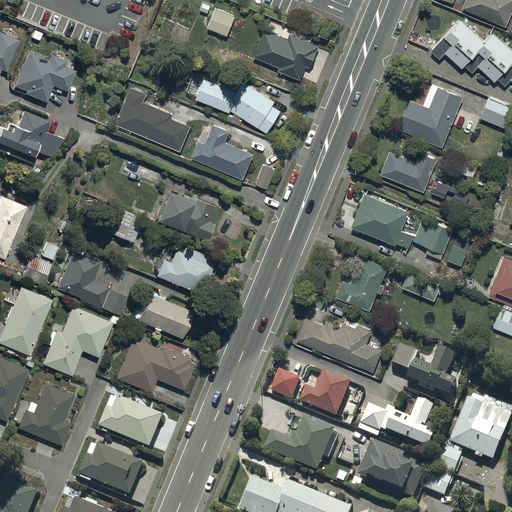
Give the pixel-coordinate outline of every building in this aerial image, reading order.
[(504,28),(511,9),(511,0),(465,0),(461,10),(504,28)] [(211,5),(204,3),(203,5),(196,2),(189,19),(203,24),(211,5)] [(235,15),(215,8),(207,29),(227,36),(235,15)] [(458,20),(430,52),(438,59),(444,53),(461,69),(463,66),(471,73),(476,67),(493,82),(496,79),(504,86),(509,80),(511,82),(511,52),(491,34),(484,43),(482,41),(483,40),(479,36),(478,37),(473,33),(474,32),(469,27),(468,28),(458,20)] [(287,40),(264,30),(253,58),(279,68),(277,71),(299,80),(305,66),(310,68),(319,46),(290,34),(287,40)] [(18,41),(0,33),(0,70),(5,72),(18,41)] [(48,61),(27,52),(13,86),(25,91),(24,94),(45,103),(51,86),(66,92),(75,71),(64,67),(65,62),(50,56),(48,61)] [(266,134),(280,111),(271,106),(274,101),(241,81),(192,74),(185,92),(196,97),(195,100),(229,113),(230,110),(266,134)] [(441,148),(461,97),(430,85),(422,105),(409,100),(397,130),(441,148)] [(115,125),(121,127),(120,129),(130,133),(131,131),(180,151),(190,127),(171,119),(173,115),(143,102),(146,94),(130,87),(115,125)] [(511,106),(487,97),(479,118),(504,128),(504,126),(511,129),(511,106)] [(48,122),(23,111),(16,127),(8,124),(5,129),(0,126),(0,154),(28,166),(34,152),(55,161),(64,140),(44,132),(48,122)] [(204,126),(191,158),(242,179),(253,154),(227,143),(228,140),(225,139),(228,131),(213,125),(211,129),(204,126)] [(388,152),(379,175),(422,192),(436,159),(418,152),(414,163),(388,152)] [(457,156),(452,170),(471,178),(476,165),(457,156)] [(142,162),(129,157),(122,173),(135,179),(142,162)] [(275,169),(263,165),(256,184),(267,189),(275,169)] [(468,194),(436,181),(431,193),(443,198),(446,190),(455,193),(451,202),(463,207),(468,194)] [(193,203),(164,191),(153,220),(155,221),(154,222),(181,233),(181,232),(206,242),(213,225),(208,222),(214,207),(195,199),(193,203)] [(408,211),(363,194),(350,227),(394,245),(395,244),(407,249),(413,236),(400,230),(408,211)] [(26,206),(0,195),(0,258),(3,260),(26,206)] [(142,218),(102,201),(92,226),(131,243),(142,218)] [(423,216),(412,241),(427,247),(417,272),(433,278),(439,264),(437,263),(452,229),(423,216)] [(57,247),(46,242),(40,255),(52,260),(57,247)] [(200,296),(214,260),(177,244),(175,248),(164,243),(151,275),(200,296)] [(469,254),(450,246),(444,261),(463,269),(469,254)] [(77,254),(71,252),(56,290),(79,299),(78,301),(100,310),(100,308),(119,316),(127,297),(91,282),(99,263),(95,262),(97,258),(79,250),(77,254)] [(511,258),(504,255),(488,295),(511,304),(511,258)] [(42,286),(50,264),(29,256),(20,277),(42,286)] [(342,280),(335,297),(368,311),(386,268),(361,257),(349,284),(342,280)] [(440,283),(409,270),(402,288),(433,300),(440,283)] [(51,301),(19,288),(0,333),(0,344),(28,356),(51,301)] [(191,312),(147,294),(135,321),(179,339),(191,312)] [(97,358),(111,324),(71,307),(61,333),(55,331),(55,332),(51,331),(46,344),(49,345),(41,364),(70,377),(81,351),(97,358)] [(511,311),(501,307),(493,327),(511,334),(511,311)] [(305,317),(295,341),(371,373),(380,350),(365,344),(371,330),(356,324),(354,329),(342,324),(340,327),(324,321),(323,325),(305,317)] [(159,350),(131,339),(115,378),(150,393),(155,380),(182,391),(192,365),(188,364),(190,358),(161,346),(159,350)] [(456,384),(446,379),(454,357),(438,351),(431,369),(415,363),(418,355),(409,351),(410,349),(400,346),(391,368),(409,375),(406,383),(418,388),(417,390),(433,397),(434,394),(449,401),(456,384)] [(0,419),(6,422),(26,370),(0,359),(0,419)] [(299,380),(278,371),(270,394),(291,402),(299,380)] [(305,389),(298,405),(336,420),(351,385),(323,373),(314,393),(305,389)] [(73,396),(44,383),(36,404),(30,401),(26,410),(25,410),(17,429),(60,447),(70,423),(63,420),(73,396)] [(150,450),(163,418),(112,397),(99,429),(103,431),(102,433),(108,435),(109,433),(150,450)] [(493,463),(511,416),(511,411),(484,400),(484,402),(473,398),(471,403),(467,401),(450,443),(443,440),(432,468),(453,477),(464,452),(476,457),(475,460),(481,462),(482,459),(493,463)] [(371,408),(368,407),(358,432),(377,440),(380,433),(385,434),(384,435),(428,453),(437,430),(426,425),(433,409),(429,407),(430,406),(422,403),(421,404),(417,402),(416,406),(413,405),(408,416),(411,417),(409,421),(394,414),(395,412),(387,409),(386,412),(372,406),(371,408)] [(334,432),(304,419),(296,437),(293,436),(290,443),(270,435),(263,451),(316,474),(323,459),(328,461),(338,437),(333,435),(334,432)] [(412,501),(425,469),(411,463),(408,469),(400,465),(404,456),(371,442),(357,478),(363,480),(362,481),(401,497),(401,496),(412,501)] [(130,498),(143,466),(98,446),(97,449),(92,446),(79,477),(81,478),(80,480),(91,485),(92,481),(130,498)] [(433,469),(424,490),(444,498),(453,477),(433,469)] [(351,511),(352,511),(288,485),(285,493),(252,480),(239,511),(351,511)] [(30,511),(38,494),(7,481),(0,497),(0,511),(30,511)] [(102,511),(76,501),(75,503),(68,500),(63,511),(102,511)] [(451,511),(430,503),(426,511),(451,511)]
